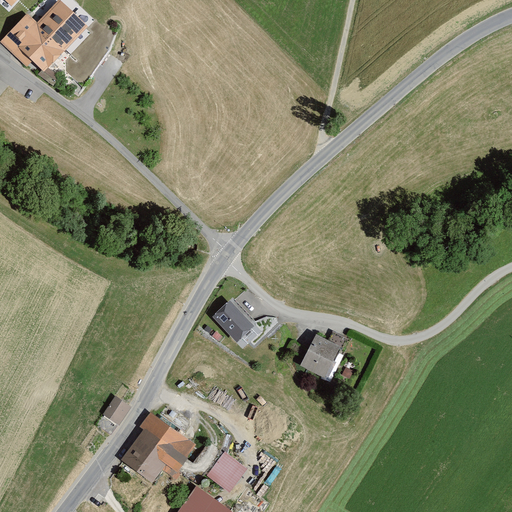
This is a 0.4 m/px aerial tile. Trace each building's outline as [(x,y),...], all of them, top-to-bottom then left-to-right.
[(26,18),(5,40),(41,76),(85,31),(58,5),(35,28),(26,18)] [(254,326),(230,300),(213,316),(237,342),(254,326)] [(340,346),(316,335),(301,365),(325,377),(340,346)] [(117,423),(128,405),(116,397),(104,415),(117,423)] [(184,447),(147,419),(109,468),(146,497),(184,447)] [(253,480),(220,450),(198,474),(232,504),(253,480)] [(223,511),(186,485),(166,511),(223,511)]
